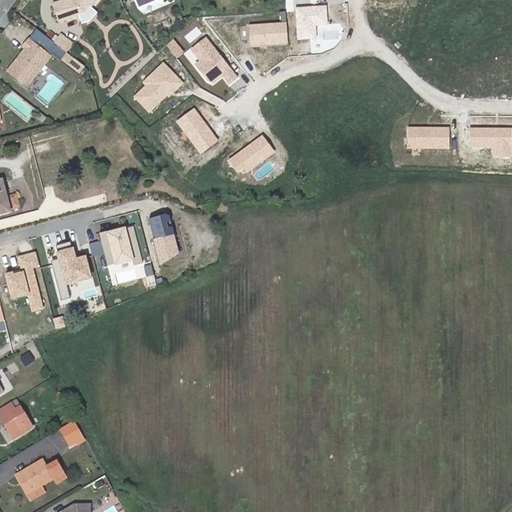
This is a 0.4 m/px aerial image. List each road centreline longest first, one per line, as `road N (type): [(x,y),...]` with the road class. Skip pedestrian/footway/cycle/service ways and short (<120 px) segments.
road 1 (unknown): [(511,107),(449,102),(362,37)]
road 2 (unknown): [(243,107),(288,69),(330,60),(362,37)]
